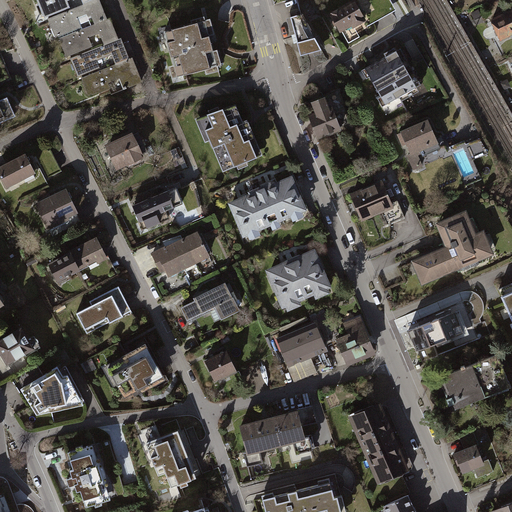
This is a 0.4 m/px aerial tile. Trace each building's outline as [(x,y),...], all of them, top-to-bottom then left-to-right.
[(34,0),(43,20),(47,18),(93,0),(34,0)] [(97,0),(93,0),(47,18),(55,39),(58,38),(105,19),(97,0)] [(358,0),(357,0),(331,15),(342,34),(369,18),(358,0)] [(511,13),(490,23),(500,43),(511,37),(511,13)] [(301,14),(290,17),(301,55),(321,49),(301,14)] [(108,18),(105,19),(58,38),(66,59),(68,58),(116,39),(108,18)] [(179,31),(160,34),(165,67),(189,62),(188,55),(221,49),(219,36),(212,38),(209,19),(178,24),(179,31)] [(116,39),(68,58),(77,80),(79,78),(128,59),(120,37),(116,39)] [(403,48),(368,68),(389,103),(423,83),(403,48)] [(128,59),(79,78),(88,101),(140,81),(131,58),(128,59)] [(0,90),(0,123),(13,118),(0,90)] [(328,98),(313,104),(317,113),(308,116),(318,141),(342,132),(328,98)] [(232,101),(193,118),(217,172),(256,155),(232,101)] [(428,121),(399,133),(414,168),(423,164),(420,156),(439,147),(428,121)] [(132,134),(101,146),(112,171),(142,159),(132,134)] [(24,155),(0,166),(0,176),(7,191),(35,178),(24,155)] [(293,178),(229,203),(243,240),(307,215),(293,178)] [(383,181),(351,193),(362,221),(393,209),(383,181)] [(176,187),(132,207),(139,224),(143,222),(148,233),(164,225),(161,217),(185,206),(176,187)] [(67,191),(35,206),(47,232),(79,217),(67,191)] [(467,213),(438,225),(447,247),(413,261),(424,286),(495,256),(485,231),(476,234),(467,213)] [(198,235),(155,253),(166,278),(208,260),(198,235)] [(97,239),(46,263),(56,282),(106,258),(97,239)] [(315,250),(266,270),(283,311),(332,290),(315,250)] [(225,285),(181,309),(188,322),(213,309),(220,321),(239,311),(225,285)] [(511,287),(502,292),(511,314),(511,287)] [(120,288),(75,311),(86,335),(132,312),(120,288)] [(456,308),(408,327),(417,350),(437,342),(438,345),(453,339),(451,336),(465,330),(456,308)] [(347,335),(336,339),(347,366),(376,353),(361,319),(343,326),(347,335)] [(314,321),(276,336),(293,381),(332,366),(314,321)] [(14,332),(0,340),(0,356),(7,368),(27,357),(14,332)] [(124,359),(108,368),(124,398),(140,390),(141,392),(166,378),(145,343),(122,356),(124,359)] [(226,351),(205,361),(216,383),(237,373),(226,351)] [(57,366),(19,388),(37,413),(83,405),(67,374),(62,374),(57,366)] [(475,368),(444,381),(456,410),(487,397),(475,368)] [(322,404),(303,409),(314,449),(333,443),(322,404)] [(378,406),(348,418),(376,486),(407,473),(378,406)] [(301,414),(242,427),(249,458),(308,445),(301,414)] [(177,429),(144,442),(154,466),(162,463),(166,475),(174,472),(178,484),(196,477),(177,429)] [(479,445),(456,454),(463,475),(475,471),(478,479),(496,472),(492,461),(485,463),(479,445)] [(95,449),(69,457),(86,511),(112,503),(95,449)] [(328,511),(321,486),(261,501),(263,511),(328,511)] [(416,511),(407,492),(378,504),(381,511),(416,511)] [(511,511),(511,503),(489,511),(511,511)]
